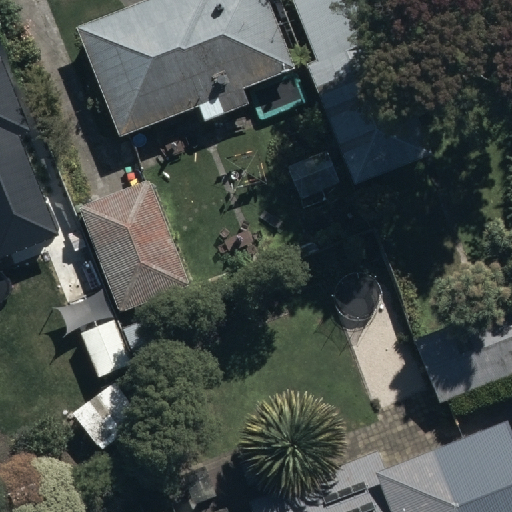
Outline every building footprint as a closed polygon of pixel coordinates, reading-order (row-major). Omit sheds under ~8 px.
[(119,0),(76,16),(117,128),(199,97),(205,112),(254,93),(248,76),(292,59),(270,0),(119,0)] [(294,0),(315,51),(304,55),(353,178),(434,146),(375,0),(294,0)] [(0,249),(59,226),(20,126),(31,121),(0,44),(0,43),(0,249)] [(148,171),(77,199),(118,303),(189,276),(148,171)] [(511,322),(501,296),(415,331),(440,392),(511,362),(511,322)] [(138,308),(82,327),(98,374),(154,354),(138,308)] [(113,375),(73,404),(101,441),(141,412),(113,375)] [(380,443),(250,492),(257,511),(511,511),(511,420),(506,406),(383,453),(380,443)]
